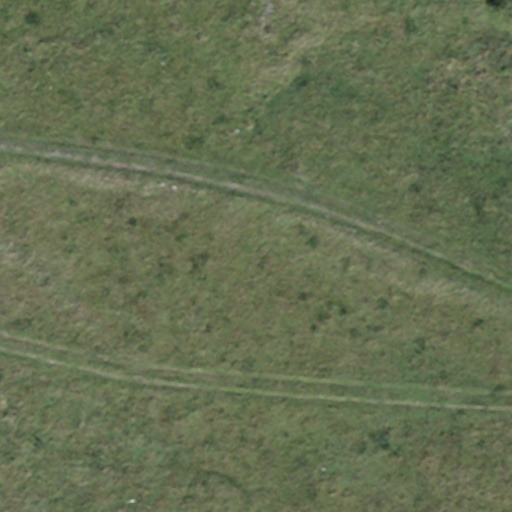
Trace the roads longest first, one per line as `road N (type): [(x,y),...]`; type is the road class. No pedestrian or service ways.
road 1 (track): [(511,283),(334,205),(203,168),(0,142)]
road 2 (track): [(511,399),(368,396),(145,375),(0,342)]
